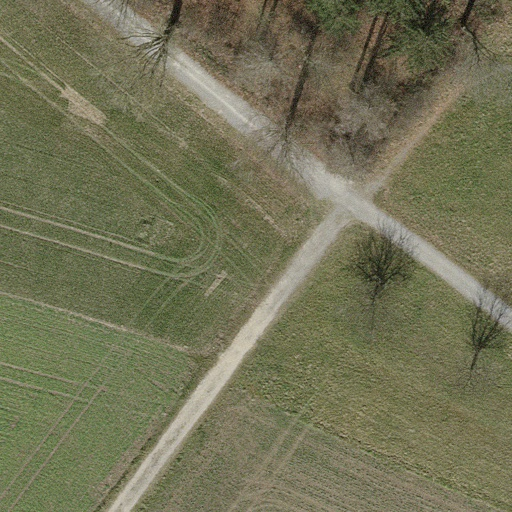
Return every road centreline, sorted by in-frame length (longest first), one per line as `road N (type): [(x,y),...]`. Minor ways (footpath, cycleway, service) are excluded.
road 1 (track): [(511,320),(350,202),(102,0)]
road 2 (track): [(350,202),(117,511)]
